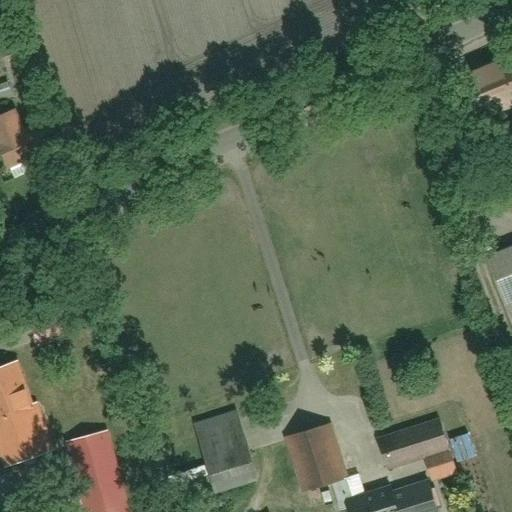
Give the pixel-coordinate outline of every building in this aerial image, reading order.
[(471,78),(491,126),(511,117),(511,74),(507,63),(471,78)] [(0,83),(0,98),(15,93),(11,80),(0,83)] [(44,127),(30,132),(23,114),(0,122),(0,145),(10,173),(55,157),(44,127)] [(511,249),(494,257),(511,303),(511,249)] [(35,325),(42,347),(70,339),(64,317),(35,325)] [(30,363),(0,373),(0,433),(13,471),(62,453),(30,363)] [(198,426),(215,483),(262,470),(246,412),(198,426)] [(339,422),(287,437),(305,496),(356,481),(339,422)] [(384,438),(390,466),(456,451),(450,424),(384,438)] [(138,511),(118,434),(73,445),(90,511),(138,511)] [(434,479),(461,472),(457,457),(430,465),(434,479)] [(348,502),(351,511),(439,511),(431,483),(393,494),(392,489),(348,502)]
